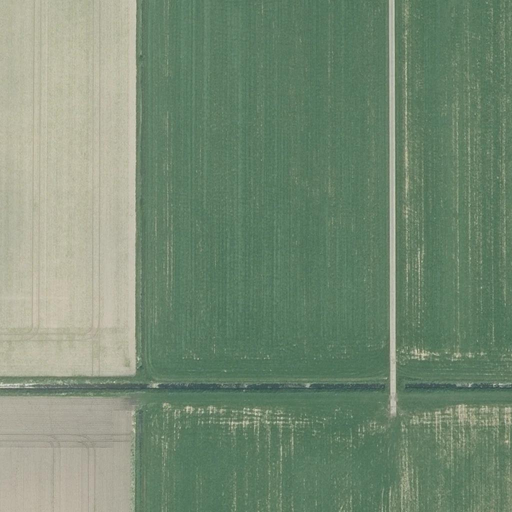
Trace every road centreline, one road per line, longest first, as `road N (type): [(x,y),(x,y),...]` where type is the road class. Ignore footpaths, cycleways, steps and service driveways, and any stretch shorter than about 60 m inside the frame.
road 1 (track): [(392,0),(394,399)]
road 2 (track): [(511,397),(145,397)]
